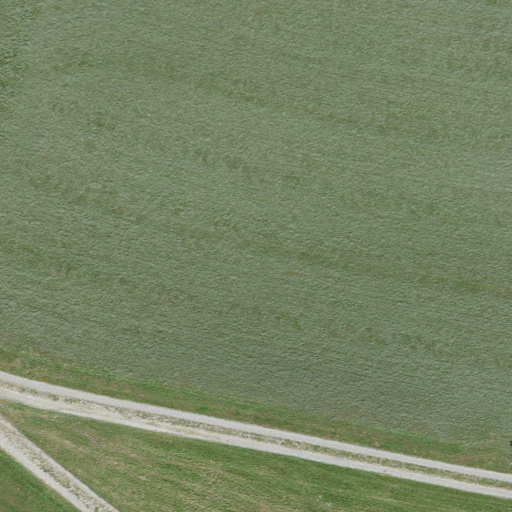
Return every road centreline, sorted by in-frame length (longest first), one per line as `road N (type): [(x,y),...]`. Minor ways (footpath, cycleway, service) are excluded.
road 1 (track): [(0,379),(223,433),(511,482)]
road 2 (track): [(107,511),(0,422)]
